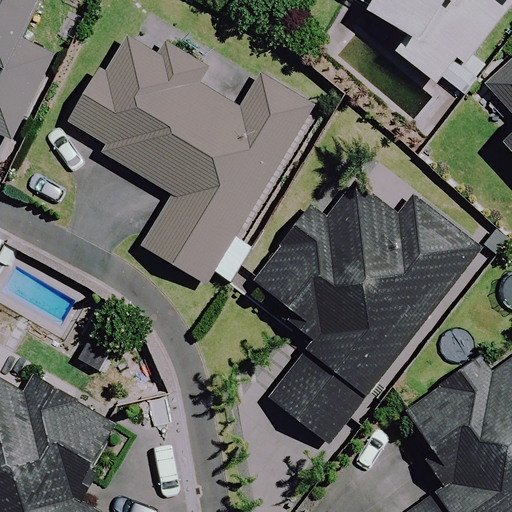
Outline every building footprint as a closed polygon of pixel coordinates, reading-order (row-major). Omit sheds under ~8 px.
[(43,0),(0,0),(0,139),(9,144),(53,58),(22,42),(43,0)] [(511,0),(351,0),(408,42),(397,57),(460,103),(486,67),(474,58),(511,5),(511,0)] [(211,67),(171,42),(159,63),(126,43),(71,135),(176,199),(146,249),(207,286),(312,112),(261,82),(241,115),(197,89),(211,67)] [(511,67),(486,90),(511,119),(511,141),(506,147),(511,153),(511,67)] [(398,222),(357,190),(327,227),(314,217),(259,287),(320,334),(270,398),(332,447),(481,257),(412,203),(398,222)] [(511,511),(511,364),(494,378),(485,365),(405,423),(452,487),(418,511),(511,511)] [(23,396),(0,382),(0,511),(92,511),(72,500),(114,429),(32,381),(23,396)]
